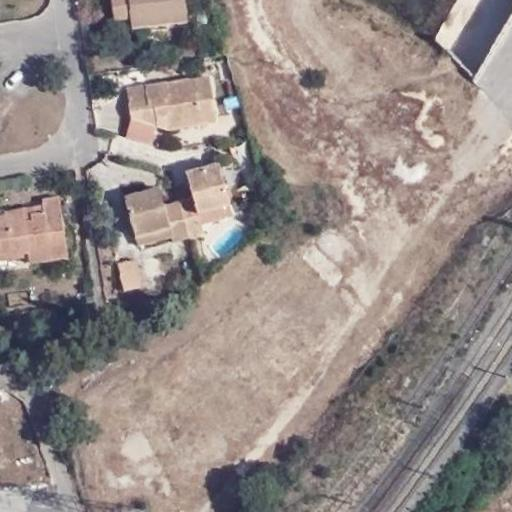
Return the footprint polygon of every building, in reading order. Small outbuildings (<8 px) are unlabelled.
[(111,0),(114,22),(131,20),(132,30),(188,24),(185,0),(111,0)] [(215,89),(131,98),(133,127),(174,139),(219,133),(215,89)] [(189,205),(177,208),(178,213),(187,248),(201,245),(199,236),(197,226),(228,220),(218,174),(185,180),(189,205)] [(187,248),(178,213),(162,216),(159,199),(124,207),(132,244),(166,237),(168,247),(169,252),(187,248)] [(29,225),(24,225),(23,211),(6,211),(5,218),(0,217),(0,255),(27,252),(29,264),(64,260),(59,202),(43,203),(43,215),(30,216),(29,225)] [(229,229),(228,220),(197,226),(199,236),(229,229)] [(135,253),(168,247),(166,237),(132,244),(135,253)] [(136,267),(116,271),(121,298),(141,296),(136,267)]
